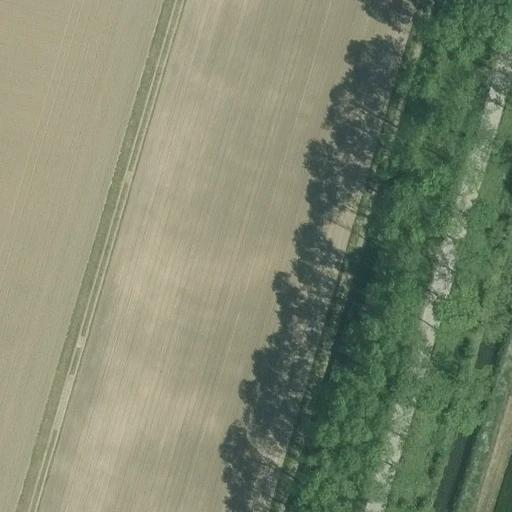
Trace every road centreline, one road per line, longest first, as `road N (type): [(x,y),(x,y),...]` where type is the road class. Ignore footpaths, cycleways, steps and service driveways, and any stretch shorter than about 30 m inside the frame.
road 1 (track): [(31,511),(180,0)]
road 2 (unclassified): [(373,511),(511,44)]
road 3 (track): [(467,511),(511,360)]
